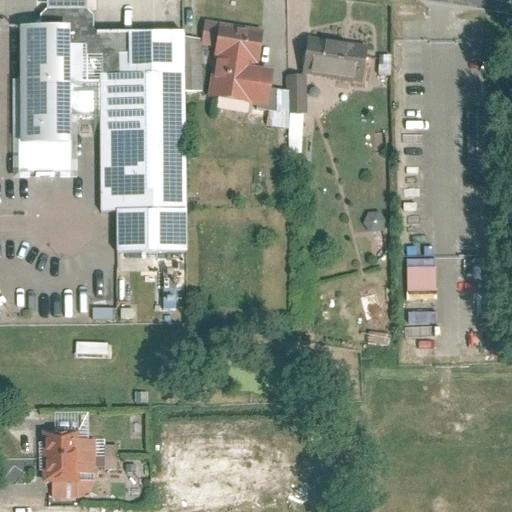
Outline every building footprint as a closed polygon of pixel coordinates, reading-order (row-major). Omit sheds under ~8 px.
[(39,0),(40,11),(81,11),(80,0),(39,0)] [(245,61),(253,62),(258,30),(201,21),(197,47),(209,49),(207,59),(212,60),(206,98),(262,106),(268,70),(244,66),(245,61)] [(116,215),(182,215),(183,33),(12,32),(11,175),(67,175),(68,118),(97,118),(97,214),(116,215)] [(306,37),(300,76),(358,85),(364,46),(306,37)] [(491,170),(491,113),(469,113),(469,170),(491,170)] [(115,254),(182,255),(182,215),(116,215),(115,254)] [(409,294),(438,293),(438,268),(409,268),(409,294)] [(73,440),(73,434),(38,434),(38,481),(92,481),(92,440),(73,440)]
